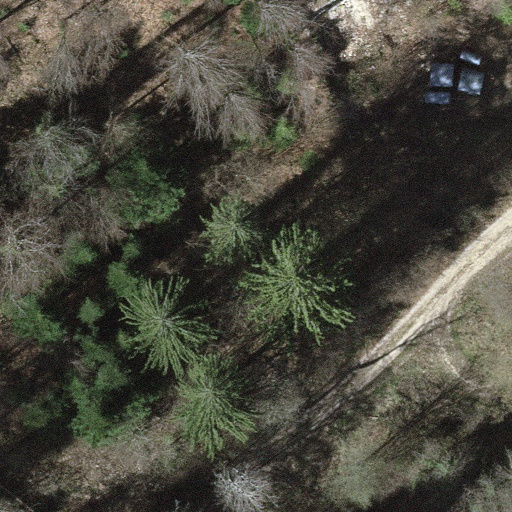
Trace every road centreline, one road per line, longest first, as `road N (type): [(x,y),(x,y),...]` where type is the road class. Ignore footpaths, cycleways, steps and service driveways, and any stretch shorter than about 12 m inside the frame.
road 1 (track): [(432,314),(344,375),(233,511)]
road 2 (track): [(511,415),(449,395),(425,364),(432,314),(491,244),(511,235)]
